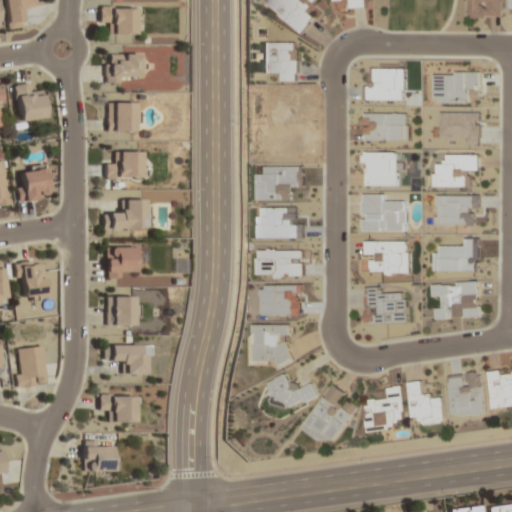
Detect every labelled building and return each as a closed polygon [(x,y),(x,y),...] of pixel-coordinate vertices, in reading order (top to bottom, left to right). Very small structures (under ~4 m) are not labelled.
[(2,0),(5,28),(23,27),(21,8),(32,7),(30,0),(2,0)] [(314,5),(317,0),(268,0),(266,3),(302,32),(314,17),(308,11),(313,4),(314,5)] [(350,0),(350,8),(368,7),(367,0),(350,0)] [(501,0),(469,0),(469,17),(502,17),(501,0)] [(140,17),(135,17),(135,8),(108,8),(108,35),(140,35),(140,17)] [(282,81),(298,81),(298,42),(261,42),(261,73),(282,73),(282,81)] [(100,54),(101,82),(140,81),(139,53),(100,54)] [(16,123),(44,120),(41,92),(30,93),(29,83),(12,85),(16,123)] [(137,132),(137,103),(104,103),(104,132),(137,132)] [(407,113),(364,113),(364,141),(407,141),(407,113)] [(102,179),(140,179),(140,152),(112,152),(112,162),(102,162),(102,179)] [(398,186),(398,152),(363,152),(363,186),(398,186)] [(469,186),(469,173),(479,173),(479,154),(448,154),(448,164),(439,164),(439,186),(469,186)] [(17,200),(44,200),(44,171),(17,171),(17,200)] [(385,194),(363,194),(363,231),(406,231),(406,203),(385,203),(385,194)] [(146,229),(146,199),(121,199),(121,209),(101,209),(101,229),(146,229)] [(366,241),(366,253),(373,253),(373,274),(411,274),(411,241),(366,241)] [(102,247),(102,276),(134,276),(134,247),(102,247)] [(20,296),(42,295),(41,262),(13,263),(14,275),(19,274),(20,296)] [(434,283),(435,296),(443,296),(444,307),(438,308),(438,319),(481,317),(480,282),(434,283)] [(384,293),(384,287),(365,287),(365,324),(407,323),(407,293),(384,293)] [(103,296),(103,326),(134,326),(134,296),(103,296)] [(290,324),(251,324),(251,365),(290,365),(290,324)] [(100,345),(100,363),(120,363),(120,374),(146,375),(146,345),(100,345)] [(11,349),(15,387),(44,383),(40,346),(11,349)] [(511,368),(489,371),(493,408),(511,406),(511,368)] [(311,382),(302,388),(296,379),(291,383),(285,374),(264,386),(281,414),(317,392),(311,382)] [(411,382),(414,417),(425,416),(426,424),(448,422),(445,397),(434,398),(433,391),(424,392),(423,381),(411,382)] [(324,444),(328,438),(335,442),(359,407),(344,397),(347,393),(334,383),(302,429),(324,444)] [(369,432),(400,428),(398,418),(408,417),(404,385),(389,387),(390,398),(365,401),(369,432)] [(96,395),(96,411),(106,411),(106,422),(137,422),(137,395),(96,395)] [(80,472),(113,472),(113,444),(80,444),(80,472)] [(486,511),(511,511),(511,503),(486,506),(486,511)]
